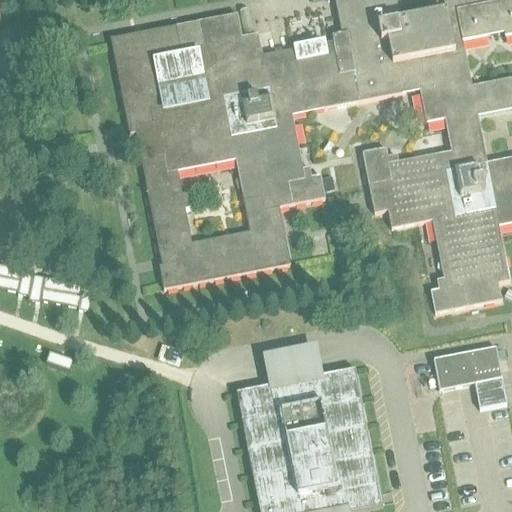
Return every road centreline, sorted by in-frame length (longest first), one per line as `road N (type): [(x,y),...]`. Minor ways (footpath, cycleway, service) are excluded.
road 1 (residential): [(232,511),(209,396),(214,378),(231,366),(358,342),(374,348),(382,366)]
road 2 (residential): [(382,366),(412,511)]
